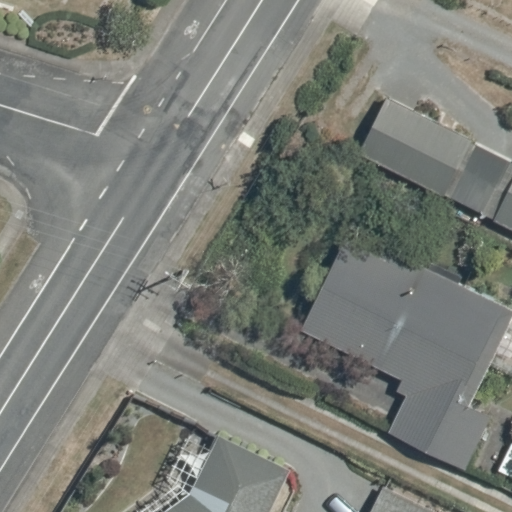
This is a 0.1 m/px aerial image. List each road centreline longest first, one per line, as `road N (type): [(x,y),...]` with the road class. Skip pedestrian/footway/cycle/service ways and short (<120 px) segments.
road 1 (secondary): [(0,419),(163,159)]
road 2 (secondary): [(163,159),(262,0)]
road 3 (unclassified): [(163,159),(0,107)]
